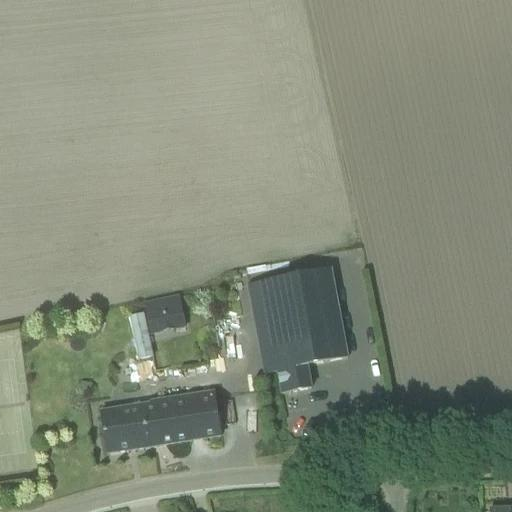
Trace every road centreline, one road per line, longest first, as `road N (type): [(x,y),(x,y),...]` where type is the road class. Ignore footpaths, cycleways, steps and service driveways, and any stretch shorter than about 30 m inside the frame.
road 1 (unclassified): [(36,511),(149,479),(391,469)]
road 2 (unclassified): [(391,469),(511,466)]
